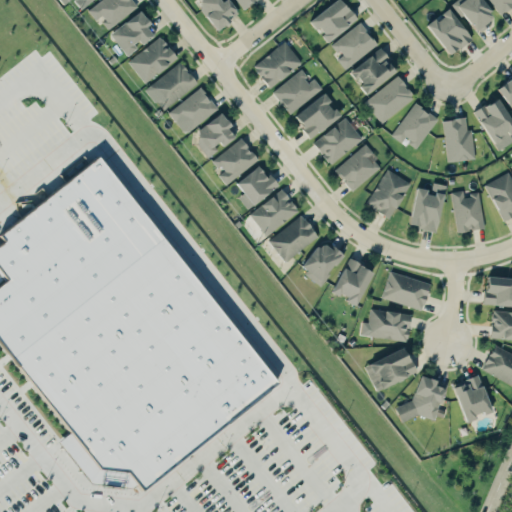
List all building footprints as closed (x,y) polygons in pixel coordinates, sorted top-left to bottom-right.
[(63,0),(68,7),(77,0),(78,0),(86,11),(102,0),(63,0)] [(141,10),(134,0),(106,0),(90,12),(100,26),(105,23),(110,31),(141,10)] [(235,1),(232,4),(228,0),(206,0),(210,5),(206,9),(224,35),(238,24),(236,21),(245,14),(235,1)] [(238,0),(247,12),(263,0),(238,0)] [(381,47),(363,22),(364,22),(348,0),(317,22),(344,59),(341,61),(348,71),(381,47)] [(485,35),(503,19),(487,0),(462,0),(454,7),(464,20),(469,16),(485,35)] [(511,0),(490,0),(503,17),(511,11),(511,0)] [(130,58),(146,46),(148,49),(161,39),(154,30),(158,27),(146,12),(114,37),(130,58)] [(479,41),(455,12),(434,29),(458,58),(479,41)] [(182,62),(165,38),(131,62),(147,85),(162,75),(182,62)] [(270,93),(286,115),(320,91),(304,69),(307,68),(289,43),(256,68),(269,87),(282,78),(285,82),(270,93)] [(355,88),(363,98),(398,70),(392,62),(386,67),(377,56),(355,74),(362,82),(355,88)] [(198,82),(182,63),(145,93),(161,112),(198,82)] [(363,103),(378,124),(413,100),(398,78),(363,103)] [(511,80),(506,84),(504,81),(492,89),(502,105),(507,102),(511,110),(511,80)] [(215,112),(200,89),(166,112),(182,135),(215,112)] [(336,119),(326,103),(321,95),(289,115),(304,139),(336,119)] [(511,143),(508,134),(511,132),(511,131),(496,98),(472,110),(492,152),(511,143)] [(414,150),(436,121),(414,103),(389,136),(399,144),(402,140),(414,150)] [(234,136),(218,115),(189,137),(205,158),(234,136)] [(328,166),(360,140),(343,118),(310,144),(328,166)] [(470,130),(465,131),(464,118),(440,121),(445,163),(473,160),(470,130)] [(255,161),(237,140),(208,164),(226,185),(255,161)] [(380,170),(365,146),(332,168),(348,191),(380,170)] [(132,489),(89,484),(57,444),(70,434),(0,346),(0,285),(5,281),(0,274),(0,243),(2,242),(0,239),(0,234),(97,157),(276,383),(141,491),(137,485),(132,489)] [(245,210),(275,185),(267,176),(264,178),(254,167),(231,185),(239,195),(235,199),(245,210)] [(409,185),(385,170),(363,205),(387,220),(409,185)] [(499,222),(511,216),(511,180),(509,173),(483,184),(499,222)] [(404,227),(433,233),(443,186),(430,183),(428,192),(412,189),(404,227)] [(296,213),(279,190),(246,214),(263,237),(296,213)] [(449,194),(455,234),(483,229),(478,194),(463,197),(462,191),(449,194)] [(315,236),(297,216),(266,244),(284,264),(315,236)] [(327,251),(317,243),(296,270),(318,287),(341,257),(330,248),(327,251)] [(327,293),(342,300),(341,303),(352,308),(369,272),(347,261),(342,271),(338,269),(327,293)] [(379,299),(419,312),(428,285),(388,272),(379,299)] [(511,307),(511,279),(481,277),(478,304),(511,307)] [(405,342),(408,315),(368,310),(364,337),(405,342)] [(488,340),(511,341),(511,313),(489,312),(488,340)] [(511,356),(492,346),(479,370),(511,387),(511,356)] [(374,392),(413,373),(401,348),(362,367),(374,392)] [(473,416),(481,412),(483,416),(491,412),(476,375),(463,380),(465,385),(462,386),(461,384),(451,388),(465,423),(475,419),(473,416)] [(392,409),(399,424),(416,416),(431,422),(434,416),(440,419),(443,412),(435,409),(444,387),(417,377),(407,402),(392,409)]
